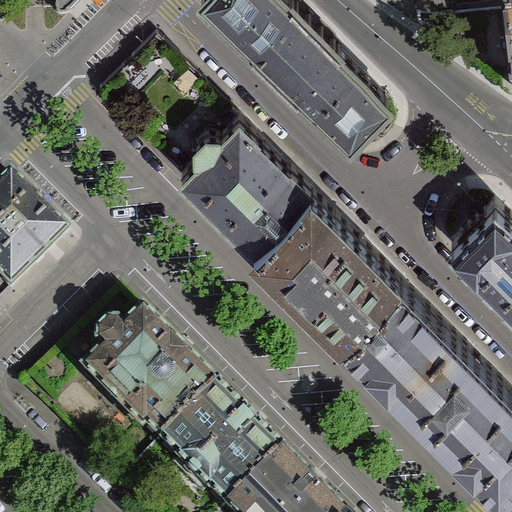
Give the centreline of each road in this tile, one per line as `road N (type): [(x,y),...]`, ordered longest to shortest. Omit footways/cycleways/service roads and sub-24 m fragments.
road 1 (residential): [(485,511),(50,79)]
road 2 (residential): [(117,241),(386,511)]
road 3 (residential): [(172,0),(383,211)]
road 4 (residential): [(383,211),(511,341)]
road 5 (residential): [(0,357),(117,241)]
road 6 (residential): [(115,511),(0,394)]
road 7 (residential): [(5,123),(117,241)]
road 8 (tertiary): [(340,0),(435,81)]
